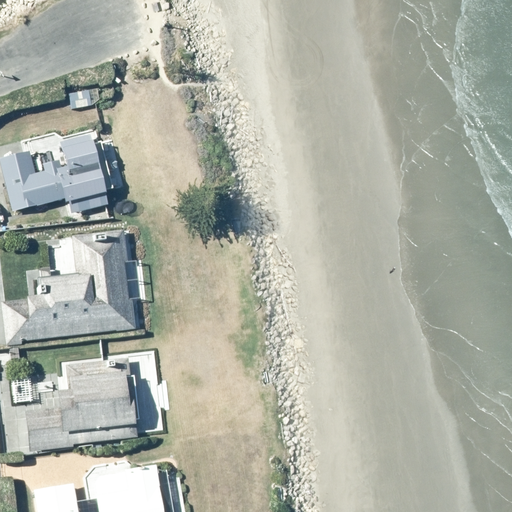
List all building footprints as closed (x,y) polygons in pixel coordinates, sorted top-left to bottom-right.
[(6,158),(14,212),(65,204),(74,202),(76,211),(120,205),(110,138),(23,151),(24,156),(6,158)] [(28,336),(142,327),(140,299),(147,298),(144,263),(134,263),(132,231),(81,235),(83,273),(53,276),(54,297),(9,301),(12,344),(29,342),(28,336)] [(78,444),(138,438),(137,426),(146,425),(141,372),(109,375),(108,361),(72,364),(73,372),(74,389),(67,390),(68,405),(31,409),(35,452),(79,447),(78,444)] [(35,369),(14,370),(16,403),(36,402),(35,369)] [(171,511),(164,465),(99,476),(105,511),(171,511)] [(84,511),(81,483),(39,489),(42,511),(84,511)]
